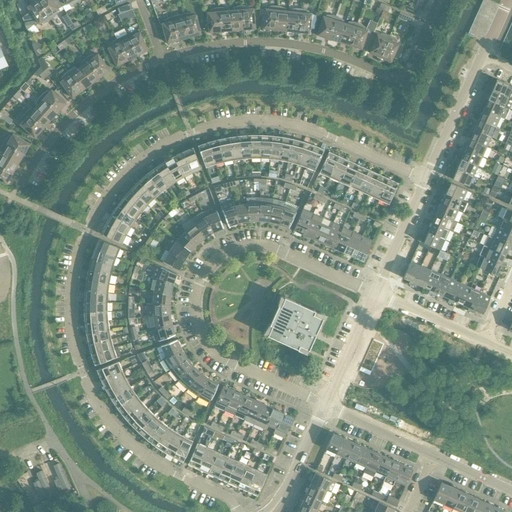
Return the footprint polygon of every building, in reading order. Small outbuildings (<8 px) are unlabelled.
[(49,21),(50,20),(51,19),(37,0),(34,0),(34,1),(35,3),(33,4),(33,3),(27,7),(30,11),(22,18),(27,30),(34,24),(35,26),(39,23),(41,22),(43,23),(44,23),(45,23),(47,22),(49,21)] [(55,15),(57,14),(57,13),(56,11),(58,9),(62,6),(57,0),(37,0),(51,19),(52,18),(54,17),(55,15)] [(117,8),(119,14),(132,9),(130,3),(117,8)] [(418,11),(405,5),(403,10),(415,16),(418,11)] [(235,7),(233,8),(232,8),(232,10),(230,11),(232,30),(238,30),(237,29),(240,28),(240,31),(243,31),(241,6),(238,6),(237,6),(235,7)] [(243,6),(242,6),(241,6),(243,31),(246,31),(246,28),(248,28),(248,29),(255,28),(253,9),(250,9),(250,7),(250,6),(247,6),(245,6),(243,6)] [(272,6),(269,6),(268,7),(268,9),(265,9),(263,28),(269,29),(269,28),(272,28),(271,31),(274,31),(277,6),(275,6),(274,6),(272,6)] [(280,7),(278,6),(277,6),(274,31),(277,31),(278,29),(280,29),(280,30),(286,31),(288,11),(286,11),(286,9),(284,8),(282,7),(280,7)] [(221,7),(219,7),(218,8),(220,33),(223,33),(223,30),(225,30),(225,31),(232,30),(230,11),(228,11),(227,8),(226,8),(224,8),(221,7)] [(212,9),(210,10),(209,10),(209,12),(207,13),(208,32),(215,32),(215,30),(217,30),(217,33),(220,33),(218,8),(216,8),(214,8),(212,9)] [(294,9),(292,9),(291,9),(290,11),(288,11),(286,31),(292,32),(292,30),(294,31),(294,33),(297,34),(300,9),(298,8),(296,8),(294,9)] [(304,9),(301,9),(300,9),(297,34),(300,34),(300,31),(303,31),(302,33),(309,34),(311,14),(308,13),(309,11),(308,11),(306,10),(305,10),(304,9)] [(89,10),(85,13),(89,20),(94,18),(89,10)] [(414,19),(402,13),(400,12),(397,18),(399,19),(412,24),(414,19)] [(176,16),(174,16),(172,17),(179,41),(181,41),(181,38),(183,37),(184,40),(190,38),(183,14),(181,15),(178,15),(176,16)] [(187,14),(185,14),(183,14),(190,38),(192,38),(192,35),(194,34),(194,36),(201,34),(195,15),(193,15),(192,14),(190,14),(187,14)] [(329,15),(327,15),(326,15),(325,17),(323,16),(317,35),(323,37),(323,36),(326,37),(325,39),(328,40),(335,16),(334,16),(331,15),(329,15)] [(338,17),(337,16),(335,16),(328,40),(330,41),(331,39),(334,39),(333,41),(339,43),(345,23),(343,23),(344,20),(342,19),(339,18),(338,17)] [(168,19),(165,20),(164,21),(164,23),(161,24),(167,43),(173,41),(173,40),(175,39),(176,42),(179,41),(172,17),(170,18),(168,19)] [(351,22),(349,22),(348,22),(347,24),(345,23),(339,43),(345,45),(345,42),(348,43),(347,46),(350,47),(357,23),(356,23),(354,22),(351,22)] [(360,24),(358,23),(357,23),(350,47),(352,48),(353,45),(355,46),(355,47),(361,49),(367,30),(365,29),(365,27),(363,26),(361,25),(360,24)] [(132,33),(129,34),(127,34),(138,57),(140,55),(139,53),(141,52),(142,53),(148,50),(139,32),(136,33),(136,32),(132,33)] [(383,34),(382,33),(380,33),(379,35),(377,34),(368,52),(375,55),(375,54),(377,55),(376,57),(379,58),(389,35),(388,35),(386,34),(383,34)] [(120,37),(118,38),(116,39),(128,62),(130,60),(129,58),(131,57),(132,59),(138,57),(127,34),(123,36),(120,37)] [(389,35),(379,58),(381,60),(383,57),(385,58),(384,59),(390,62),(392,58),(397,60),(403,46),(396,43),(397,41),(395,39),(393,38),(391,36),(389,35)] [(113,41),(110,43),(109,45),(110,47),(107,48),(116,66),(122,63),(122,62),(124,61),(125,63),(128,62),(116,39),(113,41)] [(88,56),(87,57),(86,58),(101,78),(103,76),(101,74),(103,73),(104,74),(109,70),(97,54),(95,56),(94,54),(92,54),(90,55),(88,56)] [(38,59),(43,72),(47,76),(50,73),(46,69),(48,67),(42,57),(38,59)] [(81,62),(80,64),(79,65),(81,66),(79,68),(91,84),(95,80),(95,79),(97,78),(98,80),(101,78),(86,58),(84,59),(83,60),(81,62)] [(70,70),(68,71),(67,71),(82,92),(85,90),(83,88),(85,86),(86,87),(91,84),(79,68),(77,69),(75,67),(73,68),(72,69),(70,70)] [(62,76),(61,77),(61,78),(62,80),(60,82),(72,98),(77,94),(76,93),(78,91),(80,93),(82,92),(67,71),(65,73),(64,74),(62,76)] [(511,86),(497,79),(494,86),(490,85),(489,88),(511,98),(511,86)] [(487,92),(490,93),(488,100),(509,109),(511,102),(511,98),(489,88),(487,92)] [(42,94),(41,95),(40,96),(59,113),(61,111),(59,109),(60,107),(61,108),(66,103),(51,90),(49,92),(47,90),(45,92),(43,93),(42,94)] [(18,101),(23,95),(18,91),(13,97),(18,101)] [(36,101),(36,103),(35,104),(37,105),(35,107),(50,120),(54,116),(53,115),(55,113),(57,115),(59,113),(40,96),(39,98),(37,99),(36,101)] [(485,106),(482,104),(480,108),(500,117),(505,119),(509,109),(488,100),(485,106)] [(27,110),(26,112),(25,113),(44,130),(45,128),(43,126),(45,124),(46,125),(50,120),(35,107),(34,109),(32,107),(30,108),(29,109),(27,110)] [(496,127),(500,117),(480,108),(478,112),(482,113),(479,119),(496,127)] [(21,118),(20,120),(20,121),(22,122),(20,124),(34,138),(39,133),(38,132),(40,130),(42,132),(44,130),(25,113),(23,115),(22,116),(21,118)] [(500,129),(495,127),(496,127),(479,119),(476,126),(473,124),(471,128),(491,137),(496,139),(500,129)] [(487,147),(491,137),(471,128),(469,131),(473,133),(470,139),(487,147)] [(4,140),(4,141),(3,142),(25,155),(26,153),(24,151),(25,149),(26,150),(30,144),(13,134),(11,136),(9,135),(8,136),(7,137),(6,138),(4,140)] [(250,135),(240,136),(242,159),(251,159),(250,135)] [(261,135),(250,135),(251,159),(260,159),(261,135)] [(260,159),(269,159),(272,136),(261,135),(260,159)] [(240,136),(239,136),(229,137),(233,160),(242,159),(240,136)] [(282,137),(272,136),(269,159),(279,161),(282,137)] [(218,139),(224,162),(233,160),(229,137),(218,139)] [(293,139),(283,137),(282,137),(279,161),(288,162),(293,139)] [(218,139),(208,142),(215,164),(224,162),(218,139)] [(303,142),(293,139),(288,162),(297,165),(303,142)] [(467,145),(464,144),(462,147),(482,156),(487,147),(470,139),(467,145)] [(0,148),(0,149),(0,150),(2,152),(1,154),(18,164),(21,159),(20,158),(21,156),(23,158),(25,155),(3,142),(2,144),(1,145),(1,146),(0,148)] [(197,146),(205,168),(215,164),(208,142),(197,146)] [(314,145),(303,142),(297,165),(305,167),(314,145)] [(305,167),(314,171),(324,149),(314,145),(305,167)] [(192,173),(201,169),(193,147),(183,152),(192,173)] [(478,166),(482,157),(482,156),(462,147),(460,151),(464,153),(461,159),(478,166)] [(192,173),(183,152),(173,156),(184,177),(192,173)] [(339,156),(328,152),(319,173),(329,177),(339,156)] [(0,166),(13,174),(14,172),(12,171),(13,169),(14,169),(18,164),(1,154),(0,154),(0,166)] [(173,156),(166,160),(163,162),(176,182),(184,177),(173,156)] [(349,161),(339,156),(329,177),(339,182),(349,161)] [(473,176),(478,166),(461,159),(458,165),(455,164),(453,167),(473,176)] [(339,182),(349,186),(358,165),(349,161),(339,182)] [(160,164),(157,166),(154,168),(168,187),(176,182),(163,162),(160,164)] [(368,170),(358,165),(349,186),(359,191),(368,170)] [(0,180),(6,184),(9,178),(8,178),(9,176),(11,177),(13,174),(0,166),(0,180)] [(452,179),(469,187),(473,176),(453,167),(452,171),(455,172),(452,179)] [(154,168),(149,172),(146,174),(161,193),(168,187),(154,168)] [(378,174),(368,170),(359,191),(369,195),(378,174)] [(144,176),(139,180),(138,181),(154,199),(161,193),(146,174),(144,176)] [(388,178),(378,174),(369,195),(378,200),(388,178)] [(378,200),(388,204),(398,183),(388,178),(378,200)] [(136,183),(132,187),(130,189),(148,205),(154,199),(138,181),(136,183)] [(450,183),(447,189),(444,188),(442,191),(462,200),(467,190),(450,183)] [(491,190),(488,195),(494,198),(498,188),(493,185),(491,190)] [(127,192),(124,196),(123,197),(142,212),(148,205),(130,189),(127,192)] [(441,203),(458,210),(462,200),(442,191),(441,195),(444,196),(441,203)] [(121,200),(119,203),(117,206),(136,219),(142,212),(123,197),(121,200)] [(248,221),(258,221),(259,203),(259,198),(246,198),(246,204),(248,221)] [(269,222),(279,224),(285,202),(273,199),(271,205),(269,222)] [(220,206),(222,210),(228,226),(238,223),(234,206),(233,202),(220,206)] [(285,202),(279,224),(289,228),(296,212),(298,207),(285,202)] [(269,222),(271,205),(259,203),(258,221),(269,222)] [(438,209),(435,207),(433,211),(453,220),(458,210),(441,203),(438,209)] [(246,204),(234,206),(238,223),(248,221),(246,204)] [(115,208),(112,212),(111,215),(131,227),(136,219),(117,206),(115,208)] [(511,210),(506,208),(501,218),(511,222),(511,210)] [(303,209),(300,214),(293,230),(303,235),(313,214),(303,209)] [(483,210),(479,219),(485,222),(489,213),(483,210)] [(453,220),(433,211),(432,215),(435,216),(432,222),(449,230),(453,232),(457,222),(453,220)] [(205,217),(202,212),(191,219),(205,237),(214,232),(205,217)] [(214,232),(223,228),(217,212),(205,217),(214,232)] [(313,239),(323,218),(313,214),(303,235),(313,239)] [(111,215),(106,224),(126,235),(131,227),(111,215)] [(323,244),(333,223),(323,218),(313,239),(323,244)] [(511,222),(501,218),(497,228),(511,234),(511,222)] [(197,244),(205,238),(205,237),(191,219),(181,227),(185,231),(185,232),(197,244)] [(425,231),(445,240),(449,230),(432,222),(429,229),(426,227),(425,231)] [(333,223),(323,244),(333,248),(342,227),(333,223)] [(106,224),(100,234),(122,244),(126,235),(106,224)] [(343,252),(352,232),(342,227),(333,248),(343,252)] [(511,239),(511,234),(497,228),(493,238),(511,246),(511,242),(511,239)] [(479,232),(474,229),(471,236),(476,238),(479,232)] [(440,250),(445,240),(425,231),(423,234),(426,236),(423,243),(440,250)] [(190,252),(197,244),(185,232),(176,241),(190,252)] [(353,257),(362,236),(352,232),(343,252),(353,257)] [(363,262),(372,241),(362,236),(353,257),(363,262)] [(511,248),(511,246),(493,238),(492,238),(488,236),(484,245),(505,255),(508,249),(511,250),(511,248)] [(116,257),(119,248),(114,246),(109,244),(104,241),(98,239),(94,249),(100,251),(106,253),(111,255),(116,257)] [(190,252),(176,241),(169,251),(184,260),(190,252)] [(502,261),(505,255),(484,245),(479,255),(480,256),(484,257),(504,266),(505,263),(502,261)] [(100,251),(94,249),(90,259),(97,261),(102,263),(107,264),(113,266),(116,257),(111,255),(106,253),(100,251)] [(159,260),(163,262),(179,269),(184,260),(169,251),(169,252),(165,250),(159,260)] [(499,269),(502,270),(504,266),(484,257),(480,256),(475,266),(496,275),(499,269)] [(97,261),(90,259),(88,269),(94,271),(100,272),(105,273),(111,275),(113,266),(107,264),(102,263),(97,261)] [(408,284),(412,286),(421,266),(411,261),(403,278),(410,281),(408,284)] [(161,267),(155,265),(151,277),(173,284),(177,274),(161,267)] [(417,284),(423,287),(431,270),(421,266),(412,286),(415,287),(417,284)] [(94,271),(88,269),(86,280),(92,281),(98,282),(103,283),(109,284),(111,275),(105,273),(100,272),(94,271)] [(441,275),(431,270),(423,287),(429,290),(428,293),(431,295),(441,275)] [(443,296),(450,279),(441,275),(431,295),(435,296),(437,293),(443,296)] [(151,277),(157,279),(153,291),(170,294),(173,284),(151,277)] [(448,302),(451,304),(460,283),(450,279),(443,296),(449,299),(448,302)] [(92,281),(86,280),(84,291),(91,291),(97,292),(102,292),(108,293),(109,284),(103,283),(98,282),(92,281)] [(470,288),(460,283),(451,304),(455,305),(456,302),(463,305),(470,288)] [(480,292),(470,288),(463,305),(469,308),(467,311),(471,312),(480,292)] [(91,291),(84,291),(84,301),(90,302),(96,302),(101,302),(107,302),(108,293),(102,292),(97,292),(91,291)] [(153,291),(152,303),(146,303),(169,304),(170,294),(153,291)] [(483,314),(490,297),(480,292),(471,312),(474,314),(476,311),(483,314)] [(297,349),(299,345),(308,350),(323,318),(313,314),(315,310),(284,297),(279,307),(281,308),(273,325),(271,324),(267,335),(297,349)] [(107,311),(107,302),(101,302),(96,302),(90,302),(84,301),(84,312),(90,312),(95,312),(101,312),(107,311)] [(146,303),(147,317),(153,316),(170,314),(169,304),(146,303)] [(102,321),(108,321),(107,311),(101,312),(95,312),(90,312),(84,312),(84,323),(91,322),(96,322),(102,321)] [(153,316),(155,328),(151,329),(172,325),(171,324),(170,314),(153,316)] [(109,330),(108,321),(102,321),(96,322),(91,322),(84,323),(86,334),(92,333),(98,332),(103,331),(109,330)] [(155,342),(159,341),(175,335),(172,325),(151,329),(155,342)] [(111,339),(109,330),(103,331),(98,332),(92,333),(86,334),(88,344),(94,343),(100,341),(105,340),(111,339)] [(113,348),(111,339),(105,340),(100,341),(94,343),(88,344),(91,355),(97,353),(102,351),(107,350),(113,348)] [(181,349),(176,339),(160,345),(163,352),(158,354),(161,360),(163,360),(162,359),(181,349)] [(117,346),(113,348),(107,350),(102,351),(97,353),(91,355),(94,365),(101,363),(106,361),(111,359),(116,357),(120,355),(117,346)] [(163,360),(169,370),(187,357),(181,349),(162,359),(163,360)] [(187,357),(169,370),(177,380),(193,366),(187,357)] [(147,360),(141,363),(144,369),(150,365),(147,360)] [(122,370),(118,362),(113,364),(108,366),(102,368),(96,370),(100,380),(106,377),(112,375),(117,373),(122,370)] [(151,372),(153,371),(150,365),(144,369),(148,374),(151,372)] [(200,373),(193,366),(177,380),(187,389),(200,373)] [(121,381),(126,379),(122,370),(117,373),(112,375),(106,377),(100,380),(105,390),(111,387),(116,384),(121,381)] [(187,389),(198,397),(209,379),(200,373),(187,389)] [(131,387),(126,379),(121,381),(116,384),(111,387),(105,390),(111,399),(116,396),(121,392),(126,389),(131,387)] [(209,403),(218,384),(209,379),(198,397),(209,403)] [(223,386),(214,406),(224,411),(233,390),(223,386)] [(111,399),(117,408),(122,404),(127,401),(131,397),(135,394),(131,387),(126,389),(121,392),(116,396),(111,399)] [(234,415),(243,395),(233,390),(224,411),(234,415)] [(137,405),(141,401),(135,394),(131,397),(127,401),(122,404),(117,408),(123,417),(128,412),(133,409),(137,405)] [(244,420),(253,399),(243,395),(234,415),(244,420)] [(254,424),(263,404),(253,399),(244,420),(254,424)] [(141,401),(137,405),(133,409),(128,412),(123,417),(130,425),(135,420),(139,416),(144,412),(148,408),(141,401)] [(266,424),(273,408),(263,404),(254,424),(264,428),(266,424)] [(150,419),(154,415),(148,408),(144,412),(139,416),(135,420),(130,425),(138,432),(143,427),(147,423),(150,419)] [(282,413),(273,408),(266,424),(275,428),(282,413)] [(282,413),(275,428),(273,433),(283,438),(293,417),(282,413)] [(143,427),(138,432),(146,439),(150,434),(154,429),(158,425),(161,421),(154,415),(150,419),(147,423),(143,427)] [(37,420),(9,431),(13,440),(40,428),(37,420)] [(168,427),(161,421),(158,425),(154,429),(150,434),(146,439),(155,446),(158,441),(162,436),(165,431),(168,427)] [(176,432),(168,427),(165,431),(162,436),(158,441),(155,446),(163,452),(167,446),(170,441),(173,436),(176,432)] [(33,442),(43,437),(41,432),(31,436),(33,442)] [(184,437),(176,432),(173,436),(170,441),(167,446),(163,452),(173,457),(176,452),(179,446),(181,441),(184,437)] [(214,432),(212,437),(218,440),(220,434),(214,432)] [(333,433),(326,449),(336,454),(343,438),(333,433)] [(173,457),(183,462),(185,456),(188,451),(190,446),(192,441),(184,437),(181,441),(179,446),(176,452),(173,457)] [(353,442),(343,438),(336,454),(346,458),(353,442)] [(363,447),(353,442),(346,458),(356,463),(363,447)] [(207,447),(197,443),(195,448),(192,453),(190,458),(187,464),(198,469),(200,463),(203,457),(205,452),(207,447)] [(198,469),(207,473),(210,468),(213,462),(215,457),(217,452),(207,447),(205,452),(203,457),(200,463),(198,469)] [(373,451),(363,447),(356,463),(366,467),(373,451)] [(373,477),(376,471),(383,456),(373,451),(366,467),(363,472),(373,477)] [(227,456),(217,452),(215,457),(213,462),(210,468),(207,473),(217,478),(220,472),(222,466),(225,461),(227,456)] [(237,461),(227,456),(225,461),(222,466),(220,472),(217,478),(227,482),(230,476),(232,471),(235,466),(237,461)] [(392,460),(383,456),(376,471),(385,476),(392,460)] [(383,481),(392,486),(395,480),(402,465),(392,460),(385,476),(383,481)] [(247,465),(237,461),(235,466),(232,471),(230,476),(227,482),(237,487),(240,481),(242,475),(247,465)] [(256,470),(247,465),(242,475),(240,481),(237,487),(247,491),(249,485),(252,480),(254,475),(256,470)] [(395,480),(405,485),(413,469),(402,465),(395,480)] [(28,472),(41,500),(49,496),(37,469),(28,472)] [(247,491),(257,496),(259,490),(262,484),(264,479),(267,474),(256,470),(254,475),(252,480),(249,485),(247,491)] [(335,482),(315,473),(310,483),(331,493),(335,482)] [(441,482),(433,500),(443,504),(450,486),(441,482)] [(322,500),(326,502),(331,493),(310,483),(306,493),(322,500)] [(460,491),(450,486),(443,504),(452,508),(460,491)] [(68,490),(58,494),(61,500),(70,496),(68,490)] [(461,511),(469,495),(460,491),(452,508),(460,511),(461,511)] [(317,510),(322,500),(306,493),(301,503),(317,510)] [(341,497),(344,499),(349,501),(351,496),(343,493),(341,497)] [(472,511),(478,499),(469,495),(461,511),(472,511)] [(398,501),(388,496),(386,502),(396,506),(398,501)] [(43,508),(53,503),(50,498),(41,502),(43,508)] [(349,501),(344,499),(340,509),(344,511),(349,501)] [(483,511),(488,503),(478,499),(472,511),(483,511)] [(392,511),(394,509),(379,502),(374,511),(392,511)] [(316,511),(317,510),(301,503),(297,511),(316,511)] [(494,511),(497,507),(488,503),(483,511),(494,511)]
